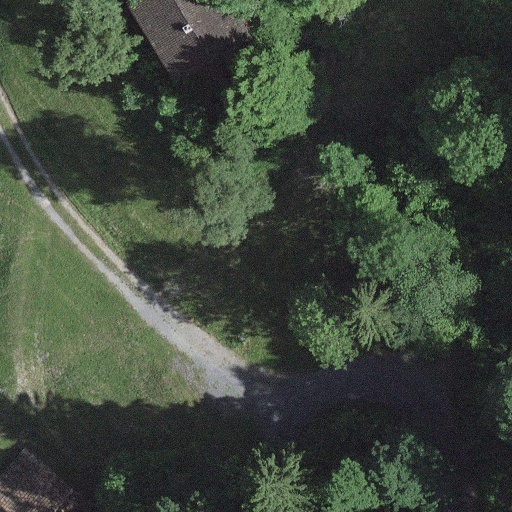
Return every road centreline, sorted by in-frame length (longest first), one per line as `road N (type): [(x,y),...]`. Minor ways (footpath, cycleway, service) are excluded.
road 1 (track): [(319,398),(210,342),(136,286),(39,193),(0,106)]
road 2 (track): [(274,511),(282,450),(319,398),(366,379),(444,412),(465,511)]
